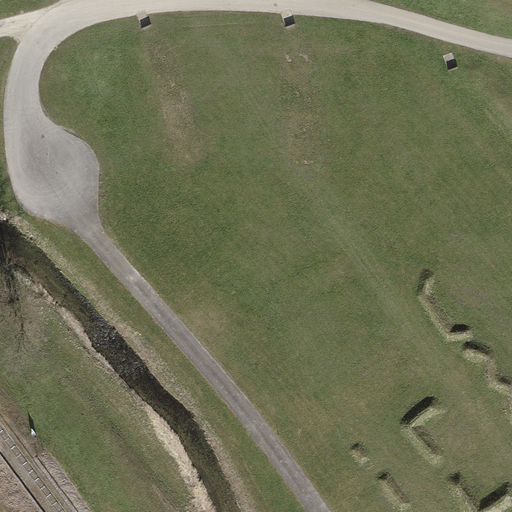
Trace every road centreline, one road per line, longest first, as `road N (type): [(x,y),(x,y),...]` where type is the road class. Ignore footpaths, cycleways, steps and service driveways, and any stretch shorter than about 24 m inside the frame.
road 1 (track): [(67,14),(37,42),(23,74),(33,157),(227,388),(319,511)]
road 2 (track): [(511,48),(313,0)]
road 3 (track): [(151,0),(0,29)]
